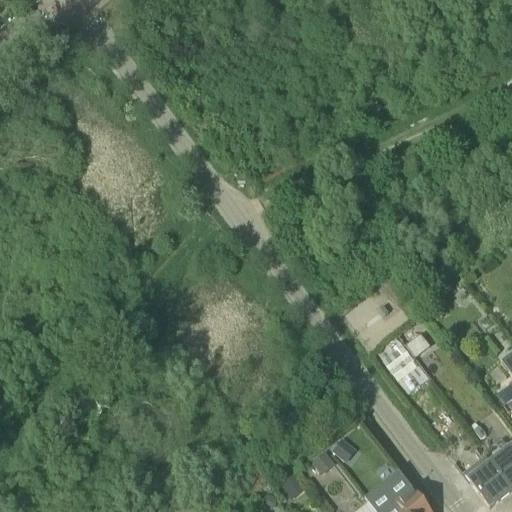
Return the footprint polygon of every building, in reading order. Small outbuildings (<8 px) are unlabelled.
[(433,318),(437,324),(443,319),(439,313),(433,318)] [(406,349),(415,361),(429,349),(420,338),(406,349)] [(408,397),(428,381),(398,342),(378,357),(408,397)] [(345,466),(356,454),(343,443),(332,455),(345,466)] [(484,464),(509,496),(511,493),(511,453),(506,447),(484,464)] [(324,473),(333,466),(325,455),(316,462),(324,473)] [(489,511),(509,496),(484,464),(465,480),(489,511)] [(305,491),(295,478),(281,489),(291,502),(305,491)] [(387,511),(428,511),(413,492),(387,511)] [(275,508),(276,503),(273,498),(267,497),(263,501),(262,506),(265,511),(271,511),(275,508)]
